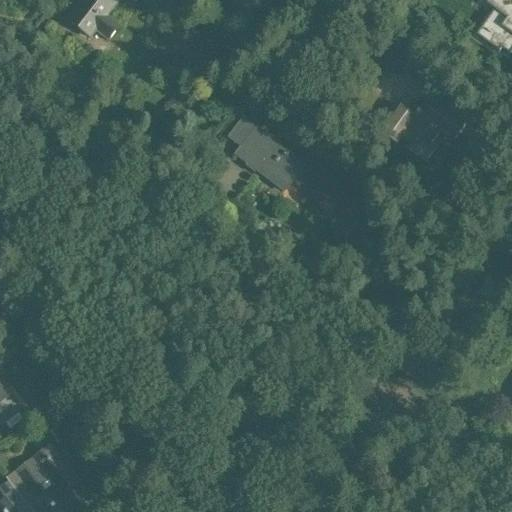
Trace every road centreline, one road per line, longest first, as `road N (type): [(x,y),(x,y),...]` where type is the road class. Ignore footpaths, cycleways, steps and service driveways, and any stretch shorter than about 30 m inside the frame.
road 1 (residential): [(393,410),(0,99)]
road 2 (residential): [(186,493),(0,304)]
road 3 (residential): [(393,410),(511,252)]
road 4 (residential): [(511,507),(393,410)]
road 5 (residential): [(313,511),(393,410)]
